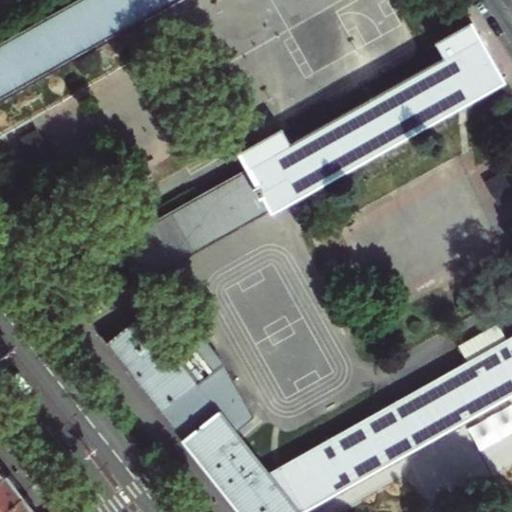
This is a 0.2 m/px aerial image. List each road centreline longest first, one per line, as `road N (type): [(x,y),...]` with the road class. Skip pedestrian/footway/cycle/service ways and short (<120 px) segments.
road 1 (secondary): [(160,511),(0,309)]
road 2 (secondary): [(0,367),(114,511)]
